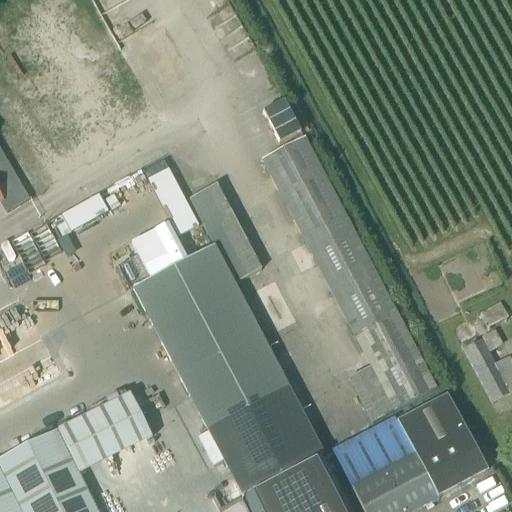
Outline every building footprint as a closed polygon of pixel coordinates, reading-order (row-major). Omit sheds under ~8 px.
[(264,116),(282,151),(261,162),(370,370),(347,381),(370,426),(435,392),(301,137),(302,137),(285,105),(264,116)] [(182,386),(262,344),(212,249),(132,291),(182,386)] [(490,404),(511,392),(511,366),(507,358),(494,365),(481,340),(462,351),(490,404)] [(350,511),(322,457),(262,344),(182,386),(248,511),(350,511)] [(132,426),(114,390),(78,409),(82,417),(56,430),(70,458),(132,426)] [(395,424),(394,422),(332,455),(361,511),(412,511),(480,477),(485,474),(446,398),(395,424)] [(94,511),(55,434),(0,461),(0,511),(94,511)]
